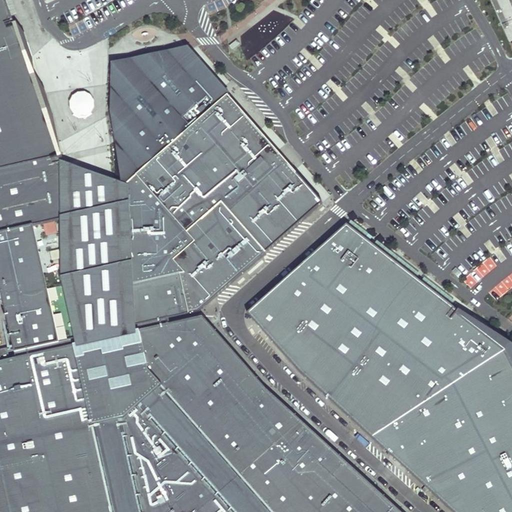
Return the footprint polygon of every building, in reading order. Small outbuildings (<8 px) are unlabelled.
[(0,0),(0,233),(31,226),(65,218),(63,161),(60,152),(28,60),(14,19),(7,0),(0,0)] [(457,43),(430,7),(374,47),(400,84),(457,43)] [(181,275),(190,314),(198,312),(323,203),(228,95),(216,81),(189,50),(161,59),(118,74),(118,82),(117,111),(127,184),(133,286),(181,275)] [(72,95),(77,118),(96,114),(91,91),(72,95)] [(127,184),(63,161),(65,218),(31,226),(38,256),(44,285),(46,291),(51,314),(58,343),(72,339),(101,333),(134,326),(133,286),(127,184)] [(452,511),(511,511),(511,364),(506,352),(464,318),(444,303),(390,260),(346,225),(245,313),(281,353),(289,362),(299,372),(389,453),(412,475),(452,511)] [(31,226),(0,233),(0,265),(6,293),(10,311),(12,322),(19,351),(21,360),(58,343),(51,314),(46,291),(44,285),(38,256),(31,226)] [(394,511),(387,505),(355,476),(324,447),(286,413),(273,401),(260,389),(255,384),(235,361),(218,342),(197,318),(170,324),(169,319),(190,314),(181,275),(133,286),(134,326),(101,333),(72,339),(58,343),(21,360),(0,364),(0,511),(394,511)]
